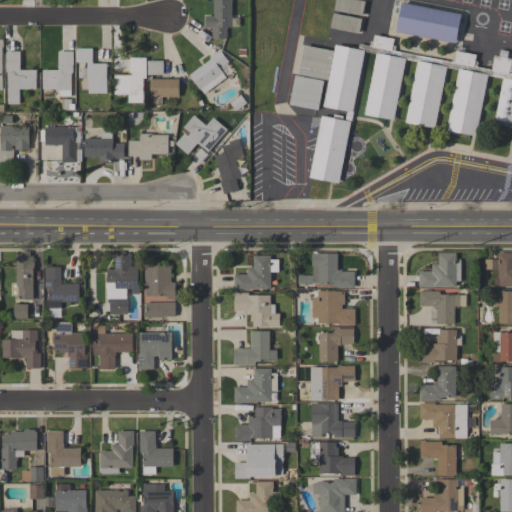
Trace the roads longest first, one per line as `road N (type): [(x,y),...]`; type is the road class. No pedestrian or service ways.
road 1 (secondary): [(200,228),(511,229)]
road 2 (residential): [(201,511),(200,228)]
road 3 (residential): [(388,511),(386,229)]
road 4 (residential): [(0,194),(177,190),(177,228)]
road 5 (tertiary): [(0,230),(200,228)]
road 6 (residential): [(0,403),(200,404)]
road 7 (residential): [(0,15),(173,16)]
